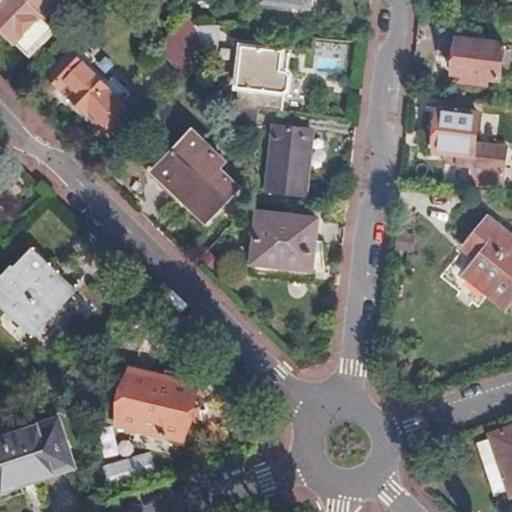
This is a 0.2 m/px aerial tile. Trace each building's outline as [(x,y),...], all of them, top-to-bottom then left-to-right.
[(55,34),(19,0),(3,0),(0,4),(0,31),(29,60),(55,34)] [(261,0),(261,4),(304,9),(304,0),(261,0)] [(205,60),(193,25),(164,56),(187,79),(205,60)] [(498,79),(501,45),(456,40),(451,75),(458,75),(457,83),(485,86),(486,78),(498,79)] [(48,78),(93,124),(96,120),(124,92),(110,79),(103,86),(86,69),(93,63),(77,47),(70,54),(63,46),(42,66),(50,74),(48,78)] [(279,71),(280,52),(240,48),(235,89),(283,95),(289,89),(290,77),(288,72),(279,71)] [(126,95),(124,92),(96,120),(103,129),(114,128),(121,121),(123,110),(118,105),(126,95)] [(255,130),(257,111),(222,107),(229,128),(255,130)] [(505,176),(509,146),(475,142),(478,113),(436,107),(434,126),(426,125),(423,151),(454,154),(454,162),(470,165),(469,172),(505,176)] [(151,115),(145,120),(145,127),(150,132),(156,131),(161,128),(162,121),(158,117),(151,115)] [(304,198),(310,138),(300,138),(300,131),(273,128),(265,193),(304,198)] [(225,163),(204,143),(196,151),(183,139),(153,170),(205,222),(238,189),(219,169),(225,163)] [(312,273),(317,222),(254,215),(248,277),(275,280),(276,270),(312,273)] [(511,241),(486,220),(461,249),(475,259),(463,274),(504,308),(511,298),(511,241)] [(0,311),(29,340),(76,292),(33,250),(18,265),(15,263),(0,278),(0,311)] [(180,441),(193,384),(127,369),(115,426),(180,441)] [(0,441),(17,435),(13,418),(0,422),(0,441)] [(56,422),(17,435),(0,441),(0,493),(72,470),(56,422)] [(511,493),(511,430),(476,443),(495,499),(511,493)]
